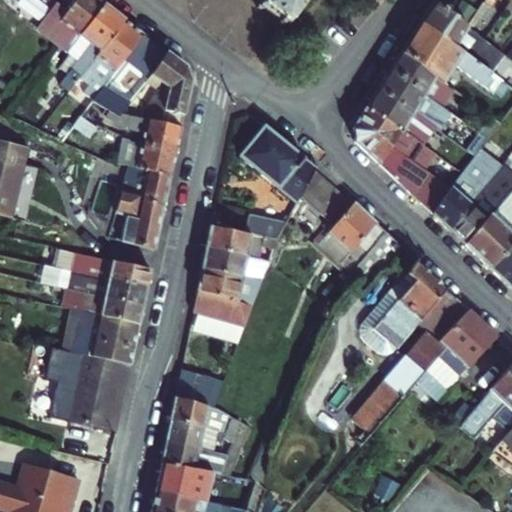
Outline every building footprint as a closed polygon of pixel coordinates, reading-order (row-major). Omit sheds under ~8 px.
[(61,59),(99,9),(87,0),(40,0),(38,4),(47,11),(29,33),(61,59)] [(250,0),(243,10),(249,14),(251,10),(272,25),(268,29),(273,33),(276,28),(281,32),(285,26),(280,23),(296,1),(300,3),(301,0),(250,0)] [(467,28),(433,4),(420,26),(463,56),(477,35),(467,28)] [(73,87),(75,84),(119,25),(99,9),(61,59),(71,66),(62,79),(73,87)] [(119,25),(75,84),(94,98),(87,107),(108,119),(115,123),(130,102),(141,85),(145,80),(161,56),(119,25)] [(420,26),(400,56),(441,86),(451,70),(491,97),(501,84),(491,76),(463,56),(420,26)] [(180,72),(161,56),(145,80),(164,94),(158,122),(154,122),(152,127),(176,132),(186,84),(180,72)] [(441,86),(400,56),(388,73),(435,107),(442,112),(454,95),(441,86)] [(494,71),(491,76),(501,84),(504,78),(494,71)] [(435,107),(388,73),(376,92),(423,125),(435,107)] [(141,85),(130,102),(138,107),(149,91),(141,85)] [(423,125),(376,92),(365,110),(425,151),(428,146),(425,143),(433,131),(423,125)] [(425,151),(365,110),(352,130),(354,145),(431,217),(463,178),(438,160),(425,178),(401,159),(410,148),(423,155),(425,151)] [(453,120),(463,126),(467,121),(456,115),(453,120)] [(115,123),(108,119),(105,124),(112,129),(115,123)] [(453,120),(453,119),(449,125),(459,131),(463,126),(453,120)] [(176,132),(152,127),(144,126),(138,151),(171,158),(176,132)] [(318,174),(271,133),(246,162),(299,205),(302,200),(316,178),(318,174)] [(171,158),(138,151),(130,148),(118,144),(111,171),(123,176),(124,172),(166,182),(171,158)] [(27,153),(0,146),(0,221),(8,223),(27,153)] [(463,178),(431,217),(447,232),(500,167),(483,152),(463,178)] [(500,167),(447,232),(464,248),(497,208),(489,202),(511,173),(502,166),(500,167)] [(160,212),(166,182),(124,172),(123,176),(117,196),(137,201),(136,206),(160,212)] [(350,209),(316,178),(302,200),(333,229),(350,209)] [(150,255),(160,212),(136,206),(137,201),(117,196),(111,220),(123,222),(120,232),(108,229),(104,244),(150,255)] [(351,271),(358,264),(384,234),(354,206),(350,209),(333,229),(327,236),(351,258),(344,265),(351,271)] [(497,208),(464,248),(488,271),(511,243),(511,235),(499,225),(506,215),(497,208)] [(252,223),(248,237),(276,242),(285,228),(252,223)] [(208,230),(204,251),(252,260),(255,249),(271,251),(276,242),(248,237),(208,230)] [(384,234),(358,264),(375,280),(402,249),(384,234)] [(511,243),(488,271),(511,293),(511,243)] [(252,260),(204,251),(200,272),(259,283),(268,263),(252,260)] [(74,259),(70,277),(142,294),(146,275),(74,259)] [(367,328),(373,332),(424,270),(416,263),(367,328)] [(424,270),(373,332),(367,328),(364,332),(364,337),(367,346),(380,355),(389,356),(393,354),(445,290),(424,270)] [(259,283),(200,272),(191,315),(196,316),(242,328),(259,283)] [(70,277),(66,295),(138,312),(142,294),(70,277)] [(62,314),(77,317),(134,330),(138,312),(66,295),(62,314)] [(468,311),(458,302),(422,341),(357,418),(353,415),(340,429),(348,437),(338,447),(351,459),(412,387),(422,376),(438,357),(445,349),(439,344),(468,311)] [(445,349),(438,357),(460,378),(496,337),(468,311),(439,344),(445,349)] [(242,328),(196,316),(191,333),(236,345),(242,328)] [(68,357),(78,359),(120,368),(126,370),(134,330),(77,317),(68,357)] [(109,420),(120,368),(78,359),(62,426),(110,436),(113,421),(109,420)] [(511,413),(511,365),(489,391),(490,392),(458,430),(474,441),(491,421),(503,407),(511,413)] [(112,436),(126,370),(120,368),(109,420),(113,421),(110,436),(112,436)] [(178,375),(172,401),(207,409),(213,382),(178,375)] [(422,376),(412,387),(435,406),(444,396),(422,376)] [(172,401),(168,423),(202,430),(224,435),(234,437),(238,425),(215,411),(207,409),(172,401)] [(507,435),(511,429),(511,413),(503,407),(491,421),(507,435)] [(168,423),(163,444),(198,452),(202,430),(168,423)] [(511,468),(511,429),(507,435),(491,454),(511,468)] [(224,435),(218,455),(227,457),(232,443),(234,437),(224,435)] [(163,444),(159,465),(193,471),(198,452),(163,444)] [(220,476),(221,471),(227,457),(218,455),(212,474),(220,476)] [(159,465),(152,494),(209,505),(229,509),(242,511),(252,483),(238,480),(233,496),(207,490),(212,474),(193,471),(159,465)] [(0,511),(56,511),(64,483),(16,470),(9,494),(0,491),(0,511)] [(62,511),(70,484),(64,483),(56,511),(62,511)] [(207,511),(209,505),(152,494),(148,511),(207,511)]
